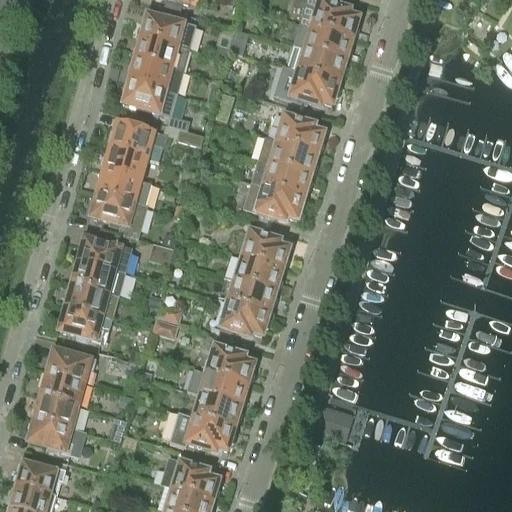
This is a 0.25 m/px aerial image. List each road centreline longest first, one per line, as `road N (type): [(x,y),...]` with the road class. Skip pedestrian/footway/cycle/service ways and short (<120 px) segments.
road 1 (residential): [(402,0),(247,511)]
road 2 (residential): [(0,390),(108,0)]
